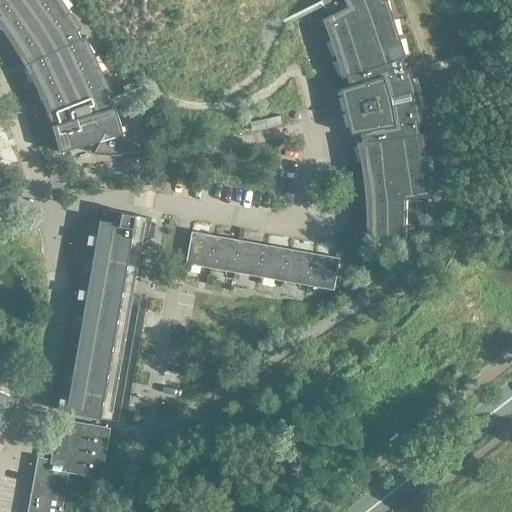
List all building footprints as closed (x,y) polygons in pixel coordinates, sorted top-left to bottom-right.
[(0,0),(0,28),(6,38),(18,55),(29,76),(42,103),(48,117),(51,125),(59,152),(99,140),(104,132),(113,137),(122,134),(115,107),(112,108),(107,95),(111,93),(85,36),(81,38),(77,31),(81,28),(62,0),(0,0)] [(320,0),(328,16),(321,19),(325,28),(331,44),(337,64),(340,77),(345,76),(348,85),(340,88),(350,134),(360,132),(361,141),(356,142),(358,155),(361,173),(364,196),(365,215),(365,232),(364,245),(404,245),(405,224),(426,225),(427,195),(432,194),(430,184),(427,166),(424,143),(423,132),(419,133),(417,122),(420,122),(416,92),(408,67),(404,68),(401,58),(405,56),(386,0),(320,0)] [(66,412),(99,418),(135,217),(102,211),(66,412)] [(211,267),(217,235),(192,231),(186,263),(211,267)] [(242,239),(217,235),(211,267),(236,272),(242,239)] [(260,276),(266,244),(242,239),(236,272),(260,276)] [(285,281),(291,248),(266,244),(260,276),(285,281)] [(309,285),(316,253),(291,248),(285,281),(309,285)] [(340,257),(316,253),(309,285),(334,290),(340,257)] [(0,434),(0,433),(0,429),(1,430),(2,432),(3,431),(1,428),(3,427),(5,429),(6,428),(4,425),(6,423),(8,425),(9,424),(6,421),(8,420),(10,421),(11,420),(9,418),(12,414),(14,409),(16,404),(18,398),(16,398),(16,399),(0,391),(0,434)] [(61,511),(68,472),(101,477),(110,427),(59,418),(52,459),(38,457),(28,511),(61,511)]
